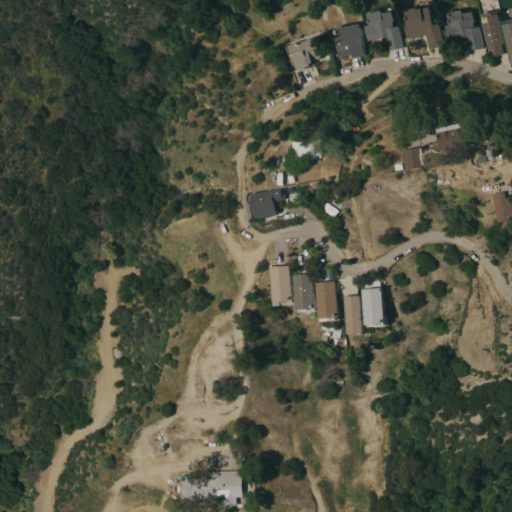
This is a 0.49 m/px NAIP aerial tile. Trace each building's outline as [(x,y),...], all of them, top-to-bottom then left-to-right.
[(444,47),(429,49),(427,35),(408,39),(408,38),(405,23),(409,23),(407,12),(431,7),(434,25),(440,24),(444,47)] [(366,26),(371,25),(369,13),(383,11),(383,14),(393,12),(395,22),(393,22),(394,27),(400,26),(404,48),(390,51),(388,38),(369,41),(366,26)] [(484,48),(470,51),(468,38),(455,40),(454,38),(448,39),(446,26),(451,25),(449,14),(450,14),(450,13),(462,11),(462,12),(463,12),(464,14),(473,12),(475,22),(474,23),(475,28),(480,27),(484,48)] [(490,58),(483,24),(485,23),(484,18),(482,18),(482,15),(499,11),(505,44),(502,44),(504,55),(490,58)] [(510,65),(511,64),(511,23),(503,25),(510,65)] [(340,57),(335,32),(334,33),(333,29),(335,29),(360,24),(365,56),(353,58),(352,55),(340,57)] [(308,67),(309,69),(305,70),(304,69),(300,71),(298,65),(296,66),(293,60),(296,59),(295,57),(292,58),(288,47),(298,43),(298,44),(315,37),(323,57),(321,58),(321,59),(316,62),(316,63),(311,65),(312,66),(308,67)] [(471,122),(475,145),(446,151),(443,136),(441,128),(471,122)] [(302,147),(301,142),(328,141),(329,158),(324,158),(324,159),(317,159),(317,160),(303,161),(302,147)] [(407,150),(425,148),(426,148),(429,167),(411,170),(407,150)] [(290,189),(291,195),(294,194),(295,199),(283,201),(286,215),(265,218),(261,194),(290,189)] [(511,200),(511,199),(511,230),(504,232),(497,194),(509,192),(511,200)] [(278,267),(296,266),(300,301),(299,301),(299,304),(290,305),(291,306),(283,306),(282,306),(281,302),(278,267)] [(301,275),(319,274),(322,309),(321,309),(321,312),(305,313),(304,310),(303,310),(301,275)] [(323,283),(341,281),(344,318),(343,318),(343,320),(327,321),(327,319),(326,319),(323,283)] [(388,324),(387,324),(387,326),(379,327),(378,327),(371,327),(371,325),(370,325),(367,289),(385,288),(388,324)] [(367,333),(366,333),(366,335),(354,336),(354,334),(352,334),(349,297),(364,296),(367,333)] [(186,479),(210,478),(210,472),(247,471),(248,497),(242,497),(242,505),(228,505),(228,498),(203,499),(203,502),(196,502),(196,500),(191,500),(186,494),(186,479)]
